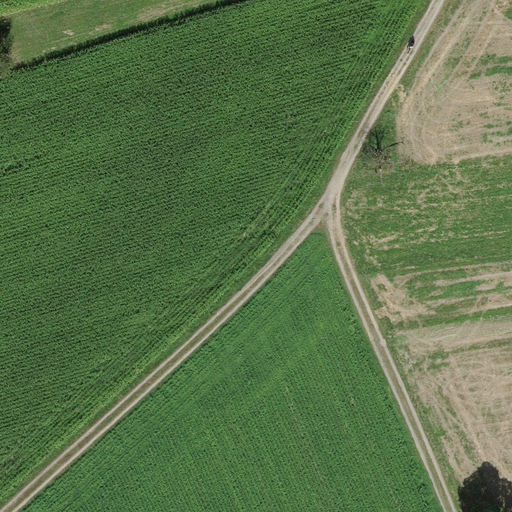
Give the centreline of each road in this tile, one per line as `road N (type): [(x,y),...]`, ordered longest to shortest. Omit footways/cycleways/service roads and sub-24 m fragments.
road 1 (track): [(439,0),(335,188),(334,214),(348,269),(453,511)]
road 2 (track): [(335,188),(225,311),(9,511)]
